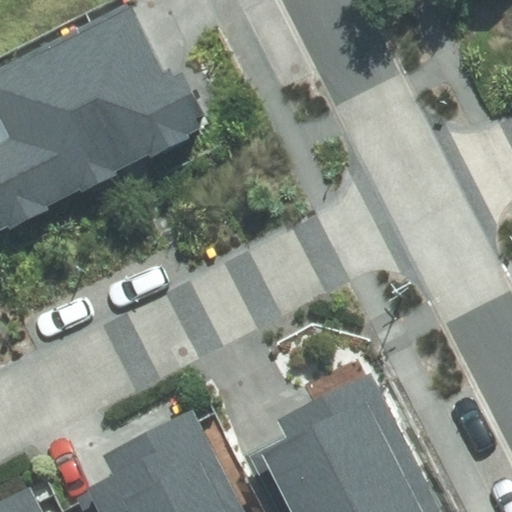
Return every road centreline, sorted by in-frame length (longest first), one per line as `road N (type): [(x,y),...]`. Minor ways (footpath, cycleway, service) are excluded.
road 1 (residential): [(0,406),(407,192)]
road 2 (residential): [(407,192),(511,383)]
road 3 (residential): [(308,0),(407,192)]
